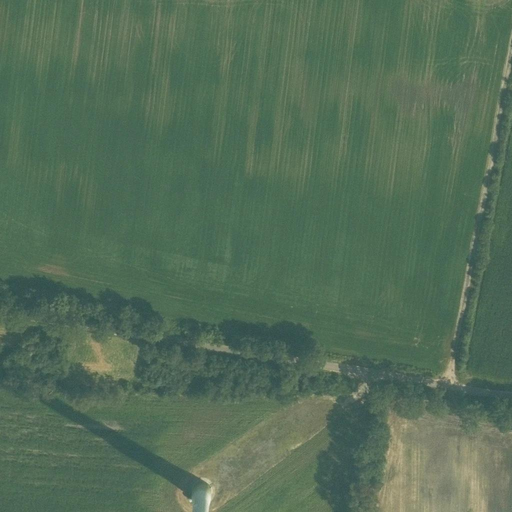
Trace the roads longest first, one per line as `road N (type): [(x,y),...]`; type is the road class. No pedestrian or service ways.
road 1 (unclassified): [(0,311),(511,395)]
road 2 (track): [(375,370),(350,511)]
